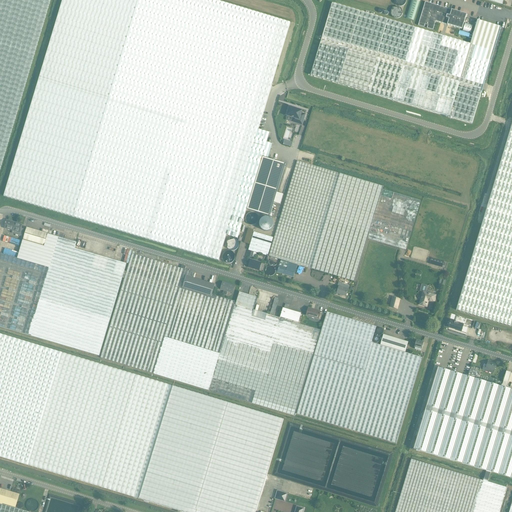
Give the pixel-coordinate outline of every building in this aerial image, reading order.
[(0,0),(0,169),(50,0),(0,0)] [(268,159),(272,144),(267,143),(270,133),(258,130),(290,23),(213,0),(62,0),(4,196),(219,261),(226,235),(238,239),(247,210),(263,157),(268,159)] [(427,28),(433,30),(435,21),(462,29),(466,15),(425,2),(418,26),(424,27),(425,25),(428,25),(427,28)] [(482,90),(494,52),(501,28),(477,21),(470,45),(451,39),(332,3),(311,76),(472,124),(482,90)] [(465,23),(463,31),(471,33),(473,26),(465,23)] [(289,107),(287,116),(292,117),(293,118),(291,122),(302,125),(305,114),(301,113),(301,111),(298,110),(296,110),(296,109),(295,109),(289,107)] [(511,123),(456,310),(511,326),(511,123)] [(310,127),(306,140),(326,146),(330,133),(310,127)] [(338,138),(334,151),(355,157),(358,144),(338,138)] [(368,143),(364,156),(384,162),(388,149),(368,143)] [(396,154),(392,168),(412,174),(416,160),(396,154)] [(247,210),(270,217),(286,164),(286,165),(286,164),(273,161),(274,160),(274,159),(271,158),(271,159),(271,160),(268,159),(263,157),(247,210)] [(288,262),(297,265),(354,282),(367,239),(382,190),(383,187),(340,174),(297,161),(269,256),(281,260),(279,266),(287,268),(288,262)] [(425,161),(421,174),(442,180),(446,167),(425,161)] [(454,170),(450,184),(470,190),(474,176),(454,170)] [(420,201),(382,190),(367,239),(405,250),(420,201)] [(21,229),(22,225),(6,221),(4,229),(12,231),(11,234),(22,237),(24,230),(21,229)] [(26,228),(23,239),(44,246),(47,234),(26,228)] [(248,229),(244,243),(250,244),(254,231),(248,229)] [(268,256),(273,238),(254,232),(248,251),(268,256)] [(44,246),(23,239),(17,259),(0,253),(0,326),(99,356),(123,272),(125,264),(74,249),(75,243),(47,234),(44,246)] [(185,276),(193,278),(194,273),(132,254),(100,358),(209,391),(295,416),(320,330),(298,324),(280,318),(254,310),(236,305),(234,305),(235,302),(212,295),(211,297),(182,288),(185,276)] [(429,264),(442,267),(443,262),(431,259),(429,264)] [(259,271),(262,263),(250,260),(248,268),(259,271)] [(294,278),(297,265),(288,262),(287,268),(279,266),(277,273),(294,278)] [(215,285),(193,278),(185,276),(182,288),(211,297),(212,295),(215,285)] [(220,290),(224,291),(223,294),(226,295),(227,292),(233,294),(235,287),(222,283),(220,290)] [(346,297),(348,289),(349,286),(338,283),(337,286),(339,287),(336,294),(346,297)] [(430,292),(428,291),(428,292),(427,292),(427,293),(423,292),(422,296),(421,296),(420,296),(419,296),(419,298),(419,299),(420,299),(421,299),(419,304),(426,307),(427,304),(427,303),(428,301),(433,302),(435,296),(430,294),(431,293),(430,293),(430,292)] [(239,292),(236,305),(254,310),(258,298),(239,292)] [(392,297),(390,307),(398,309),(400,299),(392,297)] [(283,308),(280,318),(298,324),(301,314),(283,308)] [(318,319),(320,312),(308,308),(306,316),(318,319)] [(405,352),(380,345),(372,342),(376,327),(327,312),(314,356),(296,414),(396,444),(422,358),(405,352)] [(461,332),(464,324),(455,322),(456,321),(451,319),(448,328),(461,332)] [(0,457),(100,487),(139,499),(183,511),(255,511),(283,419),(173,386),(137,376),(0,334),(0,457)] [(383,335),(380,345),(405,352),(408,342),(383,335)] [(422,350),(424,342),(416,340),(414,348),(422,350)] [(494,371),(496,364),(488,362),(486,367),(484,366),(482,370),(492,373),(493,370),(494,371)] [(511,389),(506,388),(502,387),(438,368),(414,449),(511,478),(511,389)] [(478,372),(470,369),(468,375),(476,377),(478,372)] [(506,371),(502,387),(506,388),(511,373),(506,371)] [(498,511),(506,488),(411,459),(395,511),(498,511)] [(0,505),(15,510),(15,508),(19,495),(0,489),(0,505)] [(277,491),(275,499),(285,502),(287,494),(277,491)]
